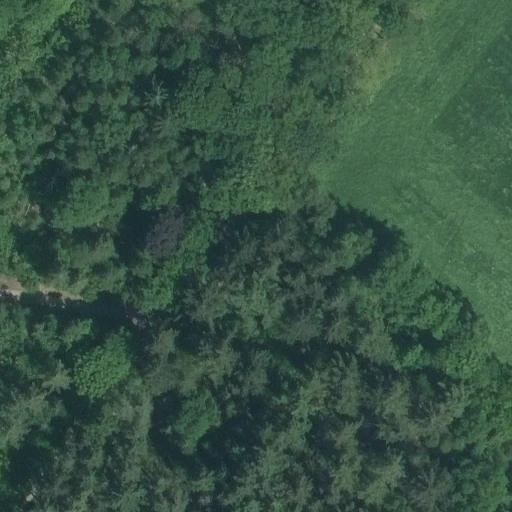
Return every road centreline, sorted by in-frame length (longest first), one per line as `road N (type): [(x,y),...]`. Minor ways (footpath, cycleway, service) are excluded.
road 1 (track): [(161,313),(392,0)]
road 2 (track): [(14,511),(161,313)]
road 3 (track): [(0,287),(161,313)]
